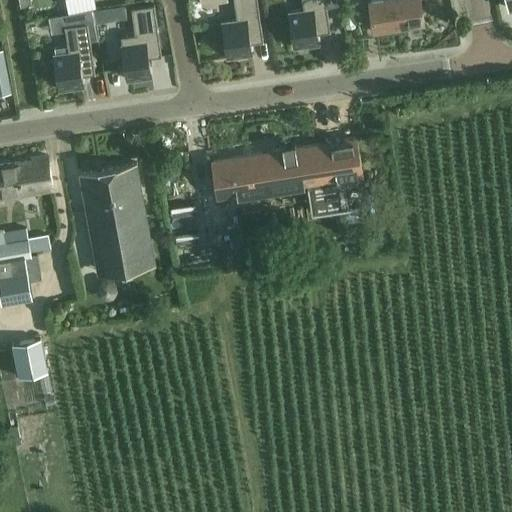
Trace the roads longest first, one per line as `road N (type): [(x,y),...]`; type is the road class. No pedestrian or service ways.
road 1 (tertiary): [(191,109),(490,66)]
road 2 (tertiary): [(0,136),(191,109)]
